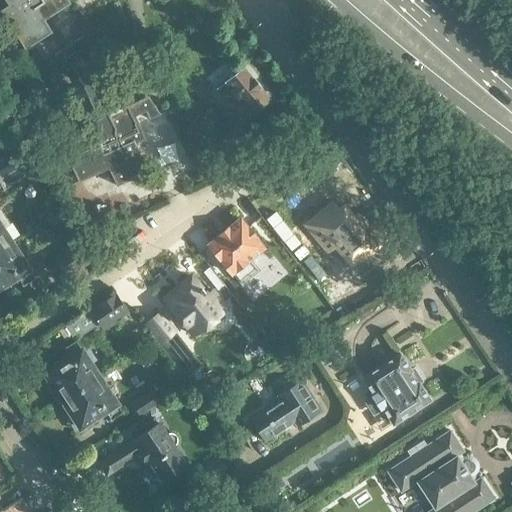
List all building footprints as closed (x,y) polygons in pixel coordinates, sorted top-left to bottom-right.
[(0,0),(0,6),(1,8),(0,8),(0,9),(25,48),(51,31),(44,19),(70,2),(68,0),(0,0)] [(91,32),(46,59),(57,75),(73,65),(80,79),(98,71),(90,55),(102,48),(91,32)] [(242,121),(269,99),(244,68),(217,90),(242,121)] [(148,173),(136,146),(147,141),(126,95),(99,107),(104,118),(62,136),(68,150),(65,152),(79,183),(109,170),(117,187),(148,173)] [(151,121),(160,117),(149,99),(142,102),(151,121)] [(197,99),(185,106),(207,139),(219,131),(197,99)] [(238,124),(218,141),(233,159),(253,143),(238,124)] [(3,189),(28,174),(18,158),(0,169),(0,186),(1,186),(3,189)] [(282,185),(263,197),(272,211),(291,198),(282,185)] [(350,204),(302,236),(311,251),(323,243),(346,279),(383,254),(350,204)] [(0,249),(11,242),(3,229),(11,224),(0,207),(0,249)] [(242,218),(208,245),(219,260),(221,259),(238,280),(241,285),(243,284),(260,270),(251,259),(264,248),(242,218)] [(33,278),(11,242),(0,249),(0,287),(17,276),(22,285),(33,278)] [(66,277),(90,262),(78,243),(54,258),(66,277)] [(386,274),(363,288),(370,298),(392,284),(386,274)] [(173,290),(164,298),(184,322),(182,324),(183,325),(185,324),(189,329),(194,335),(227,308),(212,290),(206,295),(204,292),(205,291),(202,287),(200,288),(191,276),(177,287),(182,293),(178,297),(173,290)] [(91,309),(100,322),(104,328),(128,312),(116,293),(91,309)] [(331,311),(320,318),(327,329),(338,323),(331,311)] [(160,313),(146,323),(173,357),(186,345),(160,313)] [(70,357),(45,373),(53,386),(48,389),(57,403),(99,377),(90,363),(95,360),(85,345),(80,348),(76,340),(75,340),(64,347),(70,357)] [(400,354),(363,378),(373,394),(367,398),(377,414),(383,409),(393,425),(430,401),(419,383),(417,384),(410,373),(411,372),(400,354)] [(122,412),(99,377),(57,403),(66,418),(71,414),(80,428),(105,411),(110,419),(122,412)] [(281,401),(295,422),(298,426),(322,410),(302,380),(278,396),(281,401)] [(139,416),(159,402),(151,390),(131,403),(139,416)] [(227,437),(240,428),(220,394),(206,402),(227,437)] [(295,422),(281,401),(252,420),(265,441),(295,422)] [(166,434),(158,420),(125,442),(126,443),(97,462),(105,474),(133,456),(141,468),(150,462),(161,478),(185,462),(174,446),(176,444),(177,443),(178,441),(178,440),(178,439),(177,438),(177,437),(176,436),(175,435),(174,434),(172,433),(170,433),(169,433),(167,433),(166,434)] [(388,471),(401,491),(417,481),(435,508),(427,511),(472,511),(494,498),(481,478),(474,482),(457,455),(463,451),(450,431),(426,446),(423,442),(408,451),(411,456),(388,471)] [(198,471),(207,486),(229,472),(219,457),(198,471)] [(238,511),(246,511),(258,504),(244,483),(227,494),(238,511)]
